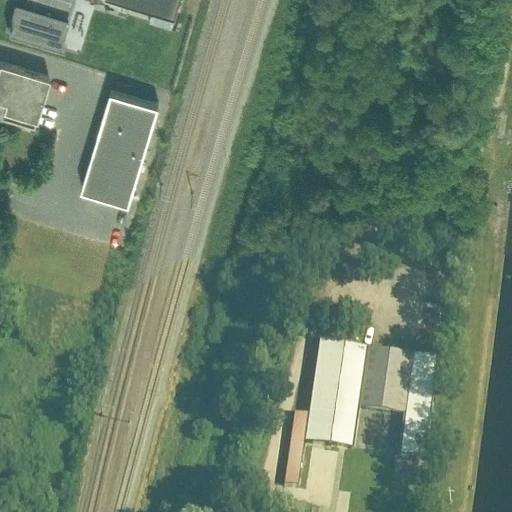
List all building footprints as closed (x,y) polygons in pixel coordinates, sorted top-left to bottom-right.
[(67,27),(65,27),(70,12),(73,0),(75,1),(75,0),(42,0),(40,8),(25,3),(23,3),(17,1),(13,13),(9,28),(7,27),(7,30),(61,47),(62,44),(67,27)] [(120,0),(121,1),(174,18),(179,0),(120,0)] [(0,115),(0,116),(3,108),(35,117),(47,75),(0,60),(0,115)] [(158,103),(111,89),(81,187),(129,201),(158,103)] [(353,452),(358,413),(358,412),(380,415),(389,355),(367,352),(367,351),(344,348),(345,347),(320,343),(305,446),(330,450),(330,449),(353,452)] [(402,418),(402,419),(397,459),(424,463),(437,361),(412,358),(412,359),(389,355),(380,415),(402,418)]
